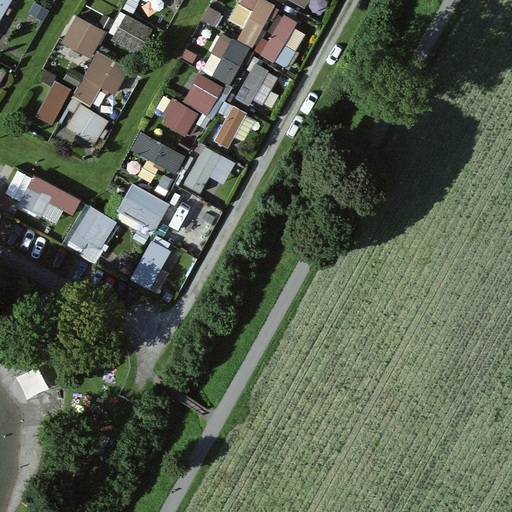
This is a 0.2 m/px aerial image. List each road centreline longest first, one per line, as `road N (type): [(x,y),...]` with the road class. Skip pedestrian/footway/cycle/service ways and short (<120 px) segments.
road 1 (track): [(453,0),(168,511)]
road 2 (track): [(73,511),(353,0)]
